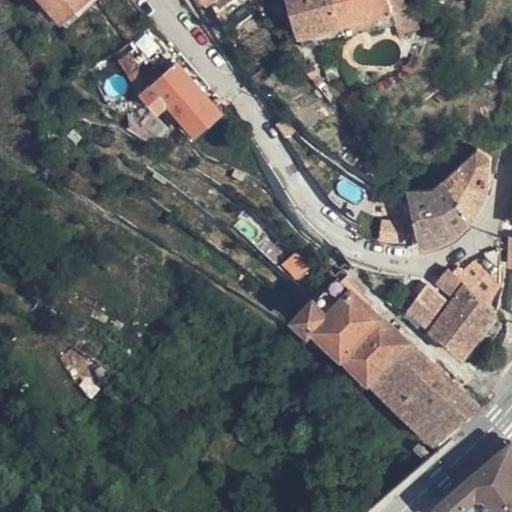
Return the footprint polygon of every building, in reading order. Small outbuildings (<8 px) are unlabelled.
[(55,0),(69,14),(84,0),(55,0)] [(355,27),(346,0),(301,0),(312,37),(355,27)] [(402,15),(397,0),(346,0),(355,27),(401,16),(402,15)] [(409,0),(397,0),(402,15),(401,16),(405,30),(425,25),(418,0),(412,0),(410,1),(409,0)] [(143,47),(135,52),(155,79),(163,72),(143,47)] [(322,69),(333,62),(327,50),(316,56),(314,58),(322,69)] [(202,124),(227,105),(188,53),(163,72),(155,79),(168,96),(176,90),(202,124)] [(494,197),(501,183),(501,150),(490,141),(455,169),(483,213),(494,197)] [(426,183),(436,240),(444,239),(454,236),(466,230),(474,223),(483,213),(455,169),(445,179),(426,183)] [(313,259),(298,244),(284,259),(299,273),(313,259)] [(474,274),(477,278),(496,295),(508,278),(487,251),(477,262),(474,259),(466,267),(474,274)] [(364,279),(370,273),(352,254),(346,261),(364,279)] [(364,279),(346,261),(324,283),(342,300),(364,279)] [(466,287),(474,274),(466,267),(460,263),(453,274),(466,287)] [(462,295),(446,278),(428,311),(446,326),(462,295)] [(452,331),(484,359),(506,306),(496,295),(477,278),(452,331)] [(308,298),(406,394),(449,435),(486,398),(398,312),(364,279),(342,300),(324,283),(308,298)] [(511,511),(511,441),(446,496),(459,511),(511,511)]
